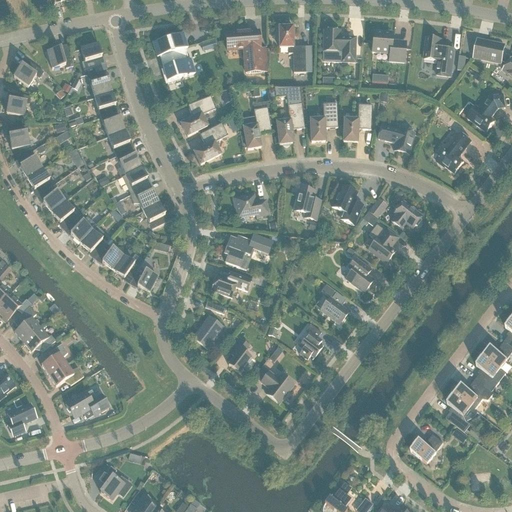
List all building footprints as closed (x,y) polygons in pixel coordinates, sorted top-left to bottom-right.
[(293,48),(292,28),(278,29),(279,50),(288,49),(288,55),(293,55),(293,74),(312,74),(311,48),(293,48)] [(260,50),(259,33),(225,35),(227,52),(243,50),(245,74),(267,73),(266,49),(260,50)] [(339,33),(325,33),(323,64),(355,64),(355,39),(343,38),(343,41),(339,41),(339,33)] [(403,64),(405,44),(391,42),(392,35),(373,33),(372,54),(389,56),(389,63),(403,64)] [(161,63),(187,55),(185,49),(187,48),(183,34),(152,44),(157,58),(159,57),(161,63)] [(451,78),(454,56),(439,54),(441,41),(426,39),(424,61),(438,63),(436,76),(451,78)] [(205,53),(215,49),(212,41),(202,45),(205,53)] [(504,57),(502,56),(504,47),(477,41),(474,59),(501,65),(501,62),(509,65),(503,72),(511,78),(511,60),(510,60),(510,58),(506,56),(504,57)] [(73,68),(66,46),(59,48),(60,50),(47,54),(52,71),(65,67),(65,70),(73,68)] [(101,58),(97,46),(81,51),(84,63),(81,64),(84,71),(105,65),(103,58),(101,58)] [(187,55),(161,63),(163,69),(164,74),(162,74),(166,86),(172,84),(171,82),(196,74),(191,60),(188,61),(187,55)] [(39,80),(43,74),(24,60),(19,66),(21,68),(13,78),(28,89),(35,78),(39,80)] [(479,83),(483,78),(476,73),(473,77),(475,78),(474,79),(479,83)] [(94,99),(111,95),(108,82),(110,82),(108,74),(89,80),(94,99)] [(77,92),(80,85),(82,85),(80,78),(76,79),(71,90),(77,92)] [(68,87),(66,86),(64,85),(61,91),(68,94),(71,89),(68,87)] [(301,106),(299,89),(274,89),(275,99),(286,98),(289,122),(276,124),(279,147),(282,146),(284,148),(285,148),(287,148),(289,147),(290,145),(293,145),(291,132),(304,130),(301,106)] [(77,92),(71,90),(68,96),(74,99),(77,92)] [(59,101),(65,96),(61,91),(55,96),(59,101)] [(230,96),(229,94),(228,91),(220,94),(223,101),(231,98),(230,96)] [(29,106),(30,98),(8,94),(7,102),(8,102),(6,115),(23,118),(26,105),(29,106)] [(100,119),(119,113),(117,106),(115,107),(111,95),(94,99),(100,119)] [(490,120),(498,110),(505,109),(503,96),(491,98),(480,111),(476,108),(467,120),(479,129),(481,129),(487,133),(494,123),(490,120)] [(192,120),(180,126),(187,138),(207,128),(202,117),(215,111),(210,98),(187,107),(192,120)] [(311,144),(325,143),(324,130),(337,129),(336,105),(322,106),(323,121),(310,121),(311,144)] [(371,132),(372,107),(358,106),(357,121),(344,121),(343,144),(357,144),(357,131),(371,132)] [(244,138),(241,138),(243,150),(246,149),(247,151),(261,149),(258,136),(271,134),(267,109),(253,112),(254,118),(242,121),(243,129),(244,138)] [(108,139),(124,132),(120,120),(122,120),(119,113),(100,119),(108,139)] [(70,129),(76,126),(74,120),(67,123),(70,129)] [(235,125),(234,123),(233,120),(227,124),(230,130),(236,127),(235,125)] [(58,134),(66,131),(64,125),(56,127),(58,134)] [(200,166),(220,156),(214,144),(227,137),(221,125),(199,136),(205,148),(194,154),(200,166)] [(29,148),(26,135),(29,134),(28,127),(5,131),(7,139),(9,138),(11,151),(29,148)] [(399,132),(381,128),(378,140),(396,145),(394,152),(409,156),(414,135),(399,131),(399,132)] [(116,158),(133,150),(131,144),(129,144),(124,132),(108,139),(116,158)] [(458,159),(471,143),(460,134),(447,151),(447,150),(437,164),(444,169),(445,168),(454,176),(464,163),(458,159)] [(40,148),(39,149),(36,151),(39,156),(45,152),(42,147),(40,148)] [(125,177),(141,169),(135,158),(137,157),(133,150),(116,158),(125,177)] [(27,180),(42,171),(31,153),(14,164),(18,170),(20,169),(27,180)] [(130,196),(151,186),(148,180),(146,181),(141,169),(125,177),(122,179),(130,196)] [(36,199),(52,188),(42,171),(27,180),(34,191),(32,192),(36,199)] [(101,189),(106,186),(102,179),(97,182),(101,189)] [(143,213),(159,205),(153,193),(155,193),(151,186),(130,196),(129,197),(134,205),(139,206),(143,213)] [(51,215),(65,203),(52,188),(36,199),(42,206),(43,205),(51,215)] [(341,188),(332,208),(346,215),(343,222),(354,227),(360,212),(362,207),(352,203),(356,195),(341,188)] [(316,222),(320,203),(313,201),(315,193),(299,189),(294,212),(305,215),(303,219),(316,222)] [(255,206),(253,197),(243,199),(242,198),(233,200),(235,209),(236,209),(238,220),(256,216),(256,218),(268,216),(265,203),(258,204),(258,205),(255,206)] [(376,219),(386,207),(378,200),(368,213),(376,219)] [(63,232),(78,219),(65,203),(51,215),(59,225),(58,226),(63,232)] [(416,227),(420,222),(419,221),(422,218),(403,203),(393,216),(396,218),(392,223),(401,231),(405,225),(412,230),(415,227),(416,227)] [(159,205),(143,213),(152,231),(170,222),(166,216),(164,216),(159,205)] [(92,233),(97,228),(93,223),(92,225),(86,219),(82,223),(78,219),(63,232),(69,238),(71,237),(80,246),(92,233)] [(270,233),(277,232),(276,223),(269,225),(270,233)] [(386,233),(376,226),(368,237),(375,242),(368,251),(386,265),(395,253),(389,249),(392,246),(398,240),(387,232),(386,233)] [(94,262),(107,246),(111,241),(97,228),(92,233),(80,246),(89,254),(88,256),(94,262)] [(230,239),(224,256),(228,257),(225,264),(239,270),(244,256),(249,258),(252,251),(267,256),(272,244),(253,237),(251,243),(241,240),(240,243),(230,239)] [(113,272),(123,258),(107,246),(94,262),(101,267),(102,265),(113,272)] [(353,252),(352,251),(349,249),(345,254),(351,258),(355,253),(353,252)] [(129,286),(139,270),(123,258),(113,272),(123,280),(122,281),(129,286)] [(146,259),(139,270),(129,286),(136,290),(137,289),(149,295),(157,279),(153,277),(151,262),(146,259)] [(363,294),(373,282),(367,277),(371,271),(356,260),(348,270),(352,273),(346,281),(363,294),(360,298),(363,294)] [(6,266),(1,271),(0,272),(0,280),(2,282),(11,271),(6,267),(6,266)] [(251,282),(235,276),(229,274),(227,280),(225,279),(225,280),(216,277),(211,291),(220,294),(220,295),(231,300),(235,289),(247,293),(251,282)] [(256,277),(253,284),(265,289),(267,281),(256,277)] [(0,305),(10,295),(0,286),(0,305)] [(330,299),(320,312),(339,327),(349,313),(340,307),(344,300),(338,295),(326,286),(321,292),(330,299)] [(21,316),(29,309),(29,308),(31,306),(26,301),(21,306),(10,295),(0,305),(0,315),(3,319),(1,320),(4,323),(5,324),(17,311),(21,316)] [(41,304),(46,300),(42,296),(37,301),(41,304)] [(206,304),(205,309),(215,313),(224,316),(226,310),(225,310),(224,310),(217,307),(206,304)] [(23,344),(40,329),(32,320),(36,316),(29,309),(21,316),(13,323),(19,330),(14,334),(23,344)] [(208,320),(193,340),(208,351),(212,346),(210,344),(221,330),(208,320)] [(322,342),(317,339),(321,334),(310,326),(306,331),(311,334),(307,339),(306,339),(300,348),(303,350),(299,355),(307,362),(311,356),(314,358),(312,361),(323,347),(322,347),(320,350),(318,348),(322,342)] [(40,329),(23,344),(31,354),(38,348),(42,353),(55,343),(51,337),(48,339),(40,329)] [(275,339),(278,331),(270,329),(267,337),(275,339)] [(238,375),(250,359),(243,354),(248,348),(239,340),(228,355),(234,359),(228,367),(238,375)] [(507,361),(511,354),(511,349),(504,344),(497,353),(491,349),(483,358),(500,371),(507,361)] [(49,378),(66,366),(62,360),(67,355),(61,346),(48,355),(52,360),(41,367),(49,378)] [(280,351),(277,349),(274,354),(279,357),(282,353),(280,351)] [(505,375),(500,371),(483,358),(476,368),(482,372),(475,382),(485,390),(491,394),(505,375)] [(66,366),(49,378),(56,389),(66,382),(70,387),(83,379),(77,369),(77,370),(70,373),(66,366)] [(277,380),(269,374),(261,384),(266,388),(267,387),(270,389),(266,395),(279,405),(293,387),(280,377),(277,380)] [(0,380),(0,401),(6,397),(5,396),(15,388),(5,376),(0,380)] [(491,394),(485,390),(475,382),(468,391),(461,387),(454,396),(472,410),(480,401),(488,402),(493,396),(491,394)] [(67,408),(66,408),(66,409),(66,410),(67,410),(67,411),(68,412),(68,413),(69,413),(69,414),(70,413),(74,420),(89,410),(93,417),(108,408),(101,397),(95,401),(90,392),(86,395),(66,407),(67,408)] [(465,420),(472,410),(454,396),(447,406),(453,410),(446,420),(464,434),(469,428),(465,420)] [(16,410),(22,407),(19,400),(13,403),(16,410)] [(13,438),(25,433),(22,426),(36,420),(30,407),(10,416),(14,425),(8,428),(13,438)] [(455,432),(453,434),(452,437),(459,442),(463,436),(456,431),(455,432)] [(427,466),(443,445),(433,437),(425,447),(419,442),(410,453),(427,466)] [(119,483),(112,478),(116,472),(110,468),(100,483),(105,487),(100,494),(112,503),(118,495),(123,498),(131,487),(121,480),(119,483)] [(351,501),(345,497),(351,490),(344,484),(331,501),(330,500),(330,499),(324,506),(324,507),(323,508),(323,509),(322,511),(345,511),(344,511),(351,501)] [(154,511),(155,511),(146,505),(150,500),(144,496),(132,511),(154,511)] [(364,511),(368,511),(373,506),(365,500),(359,508),(364,511)] [(192,503),(192,504),(190,506),(196,510),(200,505),(194,501),(192,503)]
